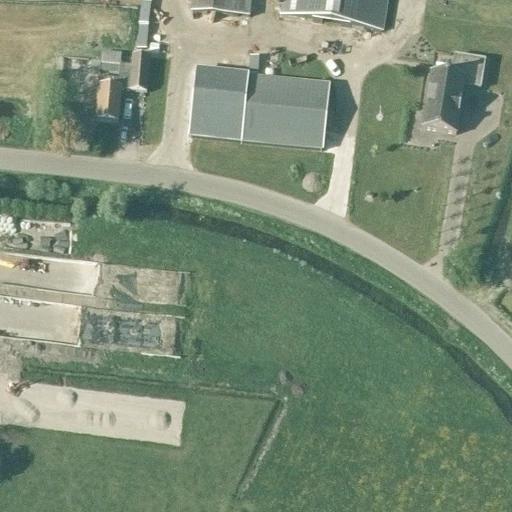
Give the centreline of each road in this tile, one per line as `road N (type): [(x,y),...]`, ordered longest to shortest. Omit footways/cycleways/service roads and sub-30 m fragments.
road 1 (tertiary): [(511,362),(426,289),(317,222),(212,191),(0,161)]
road 2 (track): [(163,183),(182,38),(176,0)]
